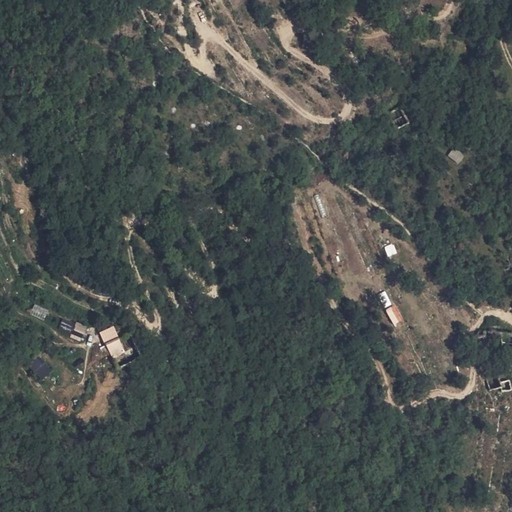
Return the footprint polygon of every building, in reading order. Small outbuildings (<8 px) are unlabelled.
[(393,118),(396,127),(407,124),(404,115),(393,118)] [(458,164),(464,156),(454,147),(448,155),(458,164)] [(388,257),(397,253),(394,243),(384,247),(388,257)] [(394,325),(403,320),(394,304),(385,310),(394,325)] [(103,342),(118,336),(114,326),(99,332),(103,342)] [(498,350),(500,336),(497,335),(498,328),(495,328),(488,328),(488,334),(480,334),(481,337),(485,349),(498,350)] [(116,338),(121,350),(135,345),(129,332),(116,338)] [(511,337),(506,337),(500,336),(498,350),(511,351),(511,337)] [(116,338),(105,342),(110,354),(121,350),(116,338)] [(121,350),(126,361),(140,356),(135,345),(121,350)] [(115,365),(116,365),(126,361),(121,350),(110,354),(115,365)] [(28,366),(42,380),(52,370),(38,356),(28,366)]
